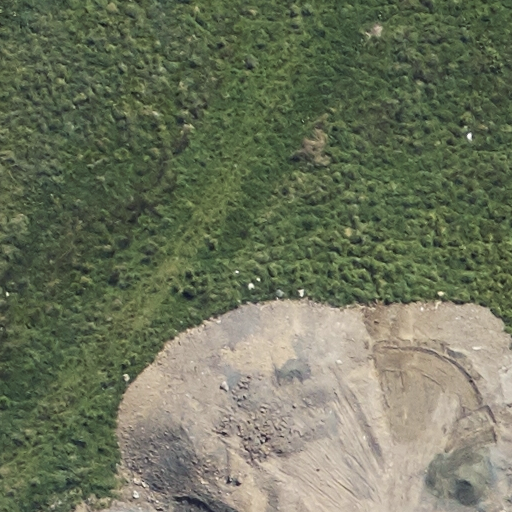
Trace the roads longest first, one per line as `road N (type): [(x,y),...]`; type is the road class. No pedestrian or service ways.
road 1 (residential): [(260,0),(511,301)]
road 2 (residential): [(292,511),(511,330)]
